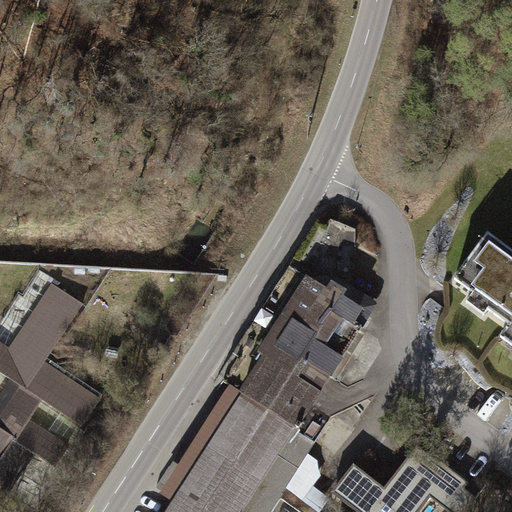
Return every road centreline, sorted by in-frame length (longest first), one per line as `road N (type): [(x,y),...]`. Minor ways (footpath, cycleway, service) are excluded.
road 1 (tertiary): [(104,511),(320,170)]
road 2 (residential): [(511,453),(442,400),(409,343),(388,211),(374,195),(320,170)]
road 3 (tertiary): [(320,170),(378,0)]
